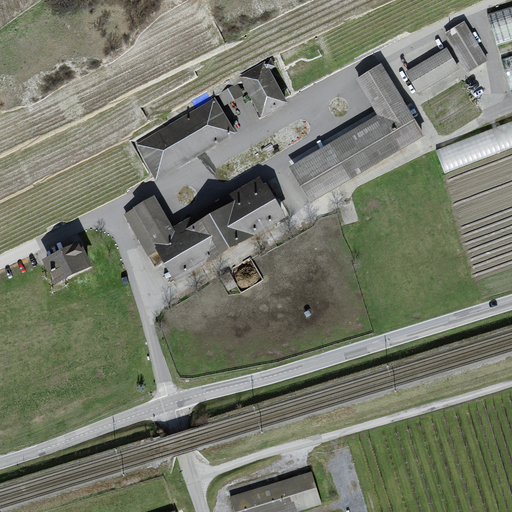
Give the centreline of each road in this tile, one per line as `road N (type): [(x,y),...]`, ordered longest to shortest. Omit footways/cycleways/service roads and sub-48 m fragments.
road 1 (tertiary): [(511,302),(172,402)]
road 2 (tertiary): [(172,402),(0,462)]
